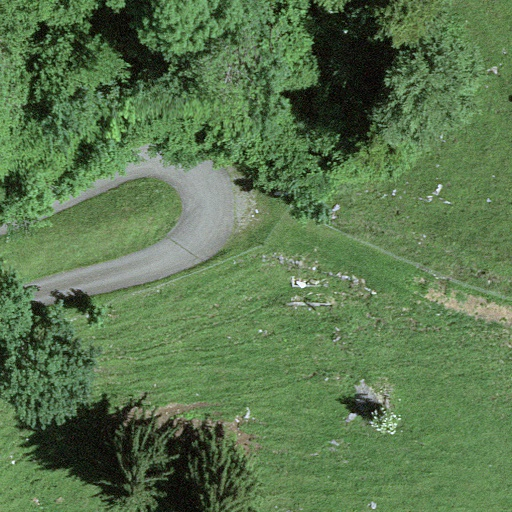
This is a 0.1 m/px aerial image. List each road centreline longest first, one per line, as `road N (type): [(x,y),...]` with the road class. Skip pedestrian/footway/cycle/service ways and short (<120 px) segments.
road 1 (residential): [(0,305),(190,243),(210,197),(196,172),(168,153),(132,157),(0,219)]
road 2 (track): [(205,221),(315,231),(511,304)]
